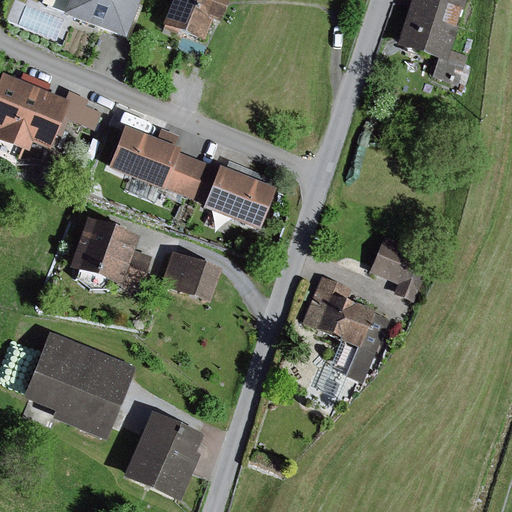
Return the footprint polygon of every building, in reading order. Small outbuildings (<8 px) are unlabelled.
[(69,0),(64,15),(126,38),(141,0),(69,0)] [(229,0),(172,0),(163,25),(204,42),(212,20),(220,23),(229,0)] [(467,0),(411,0),(397,46),(439,60),(447,63),(450,52),(467,0)] [(23,22),(56,37),(64,18),(31,4),(23,22)] [(447,63),(439,60),(433,78),(465,89),(472,67),(466,65),(469,57),(450,52),(447,63)] [(66,101),(2,74),(0,79),(0,141),(29,153),(32,144),(49,151),(63,118),(95,132),(102,114),(86,107),(88,101),(69,92),(66,101)] [(276,189),(220,167),(219,170),(180,155),(182,149),(124,127),(108,169),(165,191),(166,190),(205,206),(204,209),(260,230),(276,189)] [(134,251),(140,237),(88,219),(70,268),(140,294),(153,258),(134,251)] [(433,257),(385,238),(370,273),(398,285),(393,295),(413,303),(433,257)] [(222,270),(172,254),(161,289),(211,305),(222,270)] [(352,290),(321,278),(302,325),(357,348),(345,378),(362,385),(390,321),(374,314),(376,312),(348,300),(352,290)] [(136,369),(50,334),(24,399),(55,413),(52,421),(107,442),(136,369)] [(204,435),(152,413),(123,479),(181,502),(201,456),(197,453),(204,435)]
